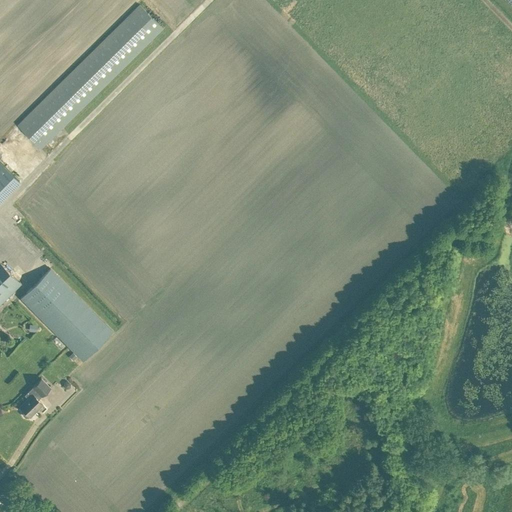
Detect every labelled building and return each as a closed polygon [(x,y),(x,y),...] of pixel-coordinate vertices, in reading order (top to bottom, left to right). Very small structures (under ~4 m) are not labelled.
[(41,149),(164,29),(140,5),(17,125),(41,149)] [(0,161),(0,199),(19,180),(0,161)] [(0,303),(21,283),(0,261),(0,303)] [(50,267),(19,298),(82,361),(112,330),(50,267)] [(72,360),(76,356),(72,352),(68,356),(72,360)] [(27,399),(18,407),(28,417),(42,404),(37,399),(41,396),(50,388),(41,378),(23,395),(27,399)]
